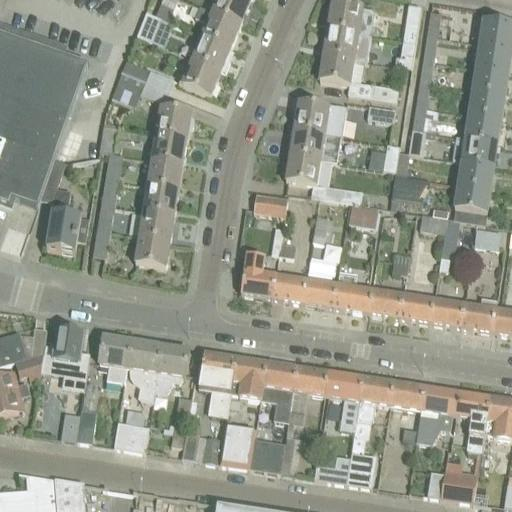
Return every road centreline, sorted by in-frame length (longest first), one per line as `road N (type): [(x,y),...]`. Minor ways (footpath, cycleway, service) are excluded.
road 1 (unclassified): [(355,511),(0,456)]
road 2 (unclassified): [(291,0),(229,150),(201,322)]
road 3 (unclassified): [(201,322),(511,373)]
road 4 (unclassified): [(0,285),(201,322)]
